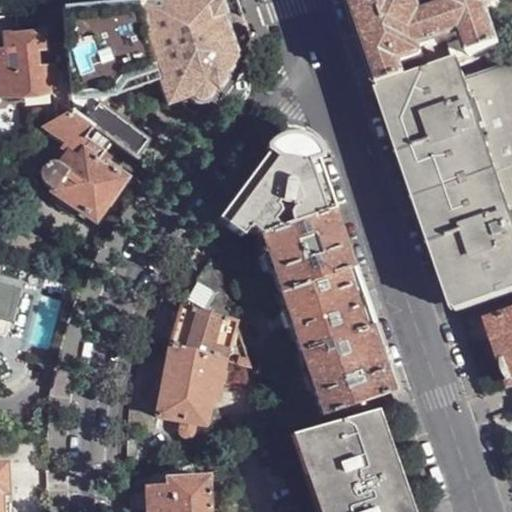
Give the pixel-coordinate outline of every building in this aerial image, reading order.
[(157,79),(166,107),(191,98),(193,102),(198,105),(204,105),(237,60),(224,21),(217,0),(171,0),(136,3),(146,34),(141,35),(157,79)] [(349,0),(366,46),(380,85),(389,82),(407,77),(422,71),(418,60),(421,59),(424,54),(423,49),(448,41),(455,61),(457,60),(502,45),(490,9),(497,7),(498,0),(450,0),(452,4),(426,13),(421,0),(349,0)] [(101,104),(100,106),(112,98),(157,79),(141,35),(146,34),(136,3),(109,5),(62,10),(64,30),(65,44),(67,62),(68,83),(90,74),(101,104)] [(65,44),(64,30),(42,32),(43,48),(50,48),(49,45),(65,44)] [(25,96),(25,101),(47,98),(46,93),(53,93),(50,48),(43,48),(42,32),(4,36),(5,41),(5,52),(0,52),(0,90),(7,97),(25,96)] [(67,62),(65,44),(49,45),(50,48),(53,93),(69,92),(68,83),(67,62)] [(475,274),(511,261),(511,218),(464,77),(457,60),(455,61),(422,71),(407,77),(475,274)] [(511,60),(464,77),(511,218),(511,60)] [(110,141),(135,158),(147,141),(100,106),(101,104),(90,74),(68,83),(69,92),(70,112),(110,141)] [(484,303),(511,292),(511,261),(475,274),(407,77),(389,82),(468,309),(484,303)] [(389,82),(380,85),(400,145),(437,250),(458,312),(468,309),(389,82)] [(78,209),(95,220),(124,180),(105,166),(97,160),(103,152),(110,141),(70,112),(43,128),(64,143),(61,147),(61,149),(62,152),(66,156),(59,166),(54,165),(47,166),(43,171),(42,177),(45,183),(53,189),(52,192),(55,194),(52,199),(73,215),(78,209)] [(225,227),(240,239),(248,230),(258,237),(333,211),(327,194),(315,159),(314,158),(309,149),(300,143),(290,140),(280,142),(271,147),(217,221),(213,225),(219,229),(222,225),(225,227)] [(97,160),(105,166),(110,159),(103,152),(97,160)] [(271,274),(278,294),(352,268),(342,239),(333,211),(258,237),(263,250),(260,251),(261,254),(257,259),(262,273),(271,274)] [(199,244),(196,249),(202,252),(213,260),(214,260),(219,255),(225,251),(211,241),(205,248),(199,244)] [(213,260),(182,307),(235,322),(232,310),(214,260),(213,260)] [(278,294),(298,352),(373,327),(362,296),(352,268),(278,294)] [(0,317),(11,320),(18,292),(0,286),(0,317)] [(235,322),(182,307),(171,345),(224,360),(235,322)] [(511,385),(511,384),(511,312),(490,320),(491,321),(482,325),(486,338),(495,335),(511,385)] [(0,328),(8,327),(11,320),(0,317),(0,328)] [(298,352),(321,416),(395,392),(384,359),(373,327),(298,352)] [(180,426),(195,429),(195,425),(206,427),(210,405),(217,400),(224,360),(171,345),(169,350),(165,374),(159,380),(158,387),(160,395),(157,416),(157,418),(158,418),(182,422),(180,426)] [(238,364),(251,368),(249,361),(239,358),(238,364)] [(381,422),(377,411),(291,433),(319,511),(413,511),(412,509),(381,422)] [(195,435),(195,429),(180,426),(180,432),(181,435),(185,438),(191,438),(195,435)] [(253,511),(232,449),(202,457),(220,511),(253,511)] [(0,462),(0,511),(3,511),(4,507),(3,494),(9,494),(9,493),(8,463),(0,462)] [(149,488),(149,511),(210,511),(210,493),(207,493),(206,483),(169,483),(169,488),(149,488)]
